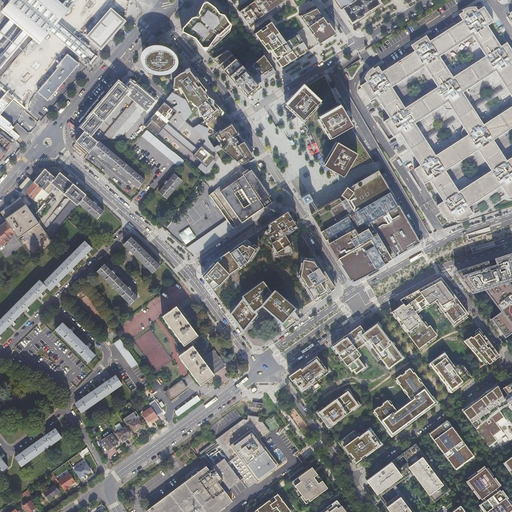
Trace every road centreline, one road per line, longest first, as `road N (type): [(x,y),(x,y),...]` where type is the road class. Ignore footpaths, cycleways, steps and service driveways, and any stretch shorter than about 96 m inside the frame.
road 1 (residential): [(326,63),(432,247)]
road 2 (residential): [(511,361),(353,478)]
road 3 (tertiary): [(111,480),(264,367)]
road 4 (residential): [(63,407),(107,355),(57,299)]
road 5 (residential): [(353,478),(264,367)]
road 6 (residential): [(240,118),(152,13)]
road 7 (unclassified): [(290,197),(188,271)]
road 8 (tertiary): [(188,271),(264,367)]
